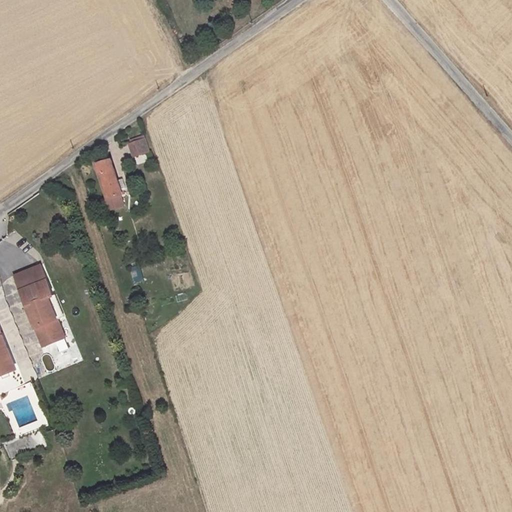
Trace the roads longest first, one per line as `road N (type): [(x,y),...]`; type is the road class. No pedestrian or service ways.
road 1 (unclassified): [(0,213),(294,0)]
road 2 (unclassified): [(389,0),(511,138)]
